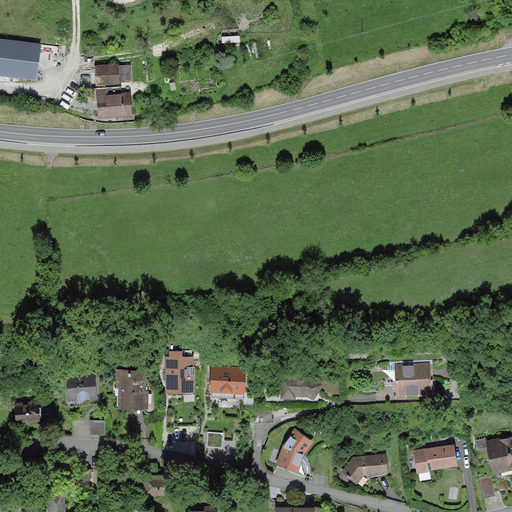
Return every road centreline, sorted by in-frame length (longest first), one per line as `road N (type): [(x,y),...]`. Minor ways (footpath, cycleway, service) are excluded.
road 1 (secondary): [(511,55),(215,127),(118,137),(0,131)]
road 2 (residential): [(0,447),(75,443),(224,456),(399,511)]
road 3 (track): [(0,84),(43,88),(68,74),(77,49),(76,0)]
